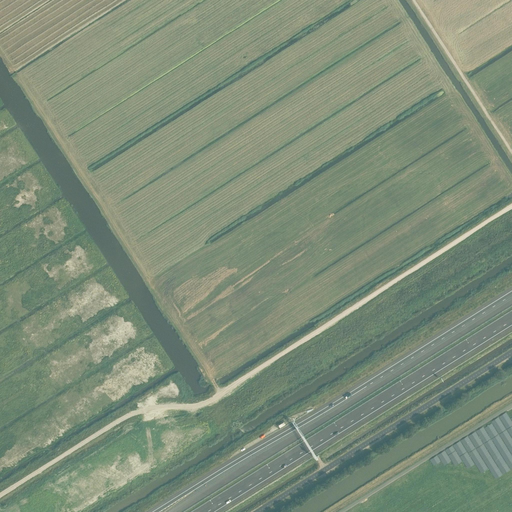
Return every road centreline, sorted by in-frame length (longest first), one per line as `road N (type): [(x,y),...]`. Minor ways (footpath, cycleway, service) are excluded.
road 1 (motorway): [(511,297),(169,511)]
road 2 (motorway): [(204,511),(511,319)]
